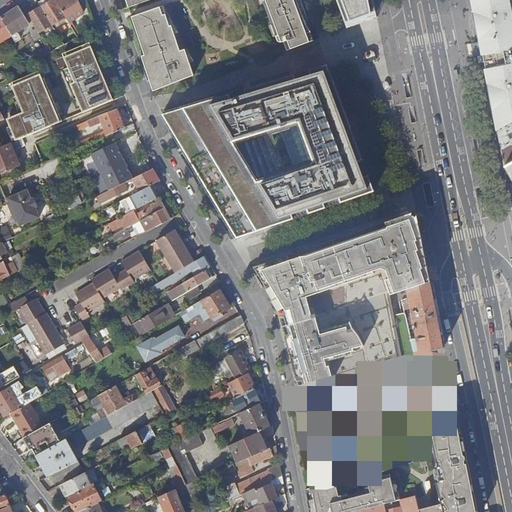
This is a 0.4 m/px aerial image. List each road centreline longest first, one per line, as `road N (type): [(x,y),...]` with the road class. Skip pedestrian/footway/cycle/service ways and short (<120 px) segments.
road 1 (residential): [(299,511),(265,337),(161,158),(102,0)]
road 2 (primary): [(409,0),(462,260)]
road 3 (residential): [(462,260),(448,267),(446,290),(493,511)]
road 4 (primary): [(480,256),(428,0)]
road 5 (primary): [(462,260),(511,500)]
road 6 (primary): [(511,428),(480,256)]
